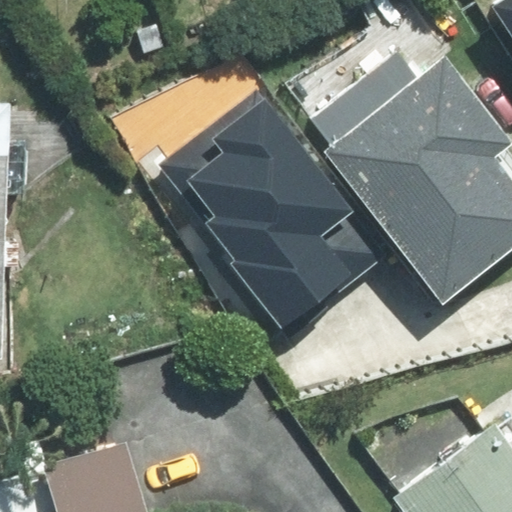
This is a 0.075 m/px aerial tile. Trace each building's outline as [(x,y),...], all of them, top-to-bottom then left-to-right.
[(511,0),(479,0),(461,12),(511,88),(511,0)] [(416,306),(511,223),(511,214),(464,160),(487,141),(417,59),(294,164),(416,306)] [(200,156),(159,191),(180,216),(170,225),(261,331),(322,279),(293,245),(328,214),(228,98),(183,136),(200,156)] [(60,463),(0,481),(0,511),(168,511),(139,419),(54,446),(60,463)] [(511,511),(511,479),(475,432),(373,511),(511,511)]
